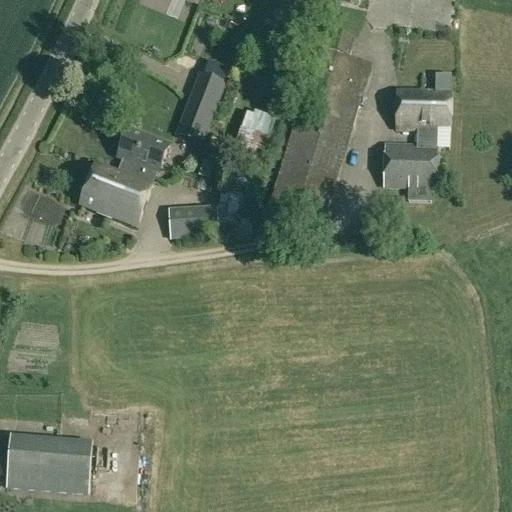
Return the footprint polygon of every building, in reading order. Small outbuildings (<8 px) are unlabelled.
[(323,32),(268,209),(312,222),(325,222),(354,127),(337,123),(342,106),(359,111),(373,66),(349,59),(357,31),(327,22),(324,32),(323,32)] [(195,91),(177,138),(199,146),(217,100),(195,91)] [(396,133),(417,134),(438,134),(438,130),(450,130),(451,98),(437,98),(437,94),(428,94),(428,98),(422,97),(422,93),(397,93),(396,133)] [(124,163),(119,176),(98,167),(81,208),(136,230),(152,189),(136,182),(141,169),(159,176),(170,148),(129,132),(117,160),(124,163)] [(438,134),(417,134),(417,147),(385,147),(384,191),(437,192),(438,134)] [(208,211),(170,213),(172,242),(215,239),(216,243),(241,239),(240,230),(258,171),(260,172),(265,156),(236,147),(230,163),(234,165),(223,198),(221,198),(218,212),(208,211)] [(209,181),(215,165),(181,153),(174,170),(209,181)] [(6,492),(88,498),(93,445),(10,438),(6,492)]
